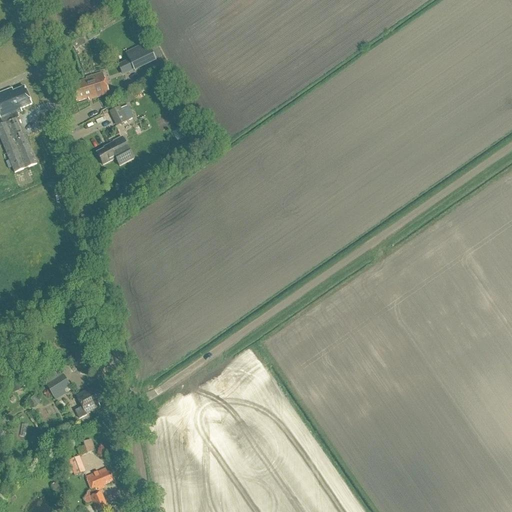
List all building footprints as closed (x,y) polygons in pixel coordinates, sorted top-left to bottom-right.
[(129,62),(133,71),(155,61),(148,46),(126,57),(129,62)] [(71,88),(76,103),(87,99),(88,102),(108,95),(101,74),(85,79),(86,81),(79,83),(80,85),(71,88)] [(11,89),(0,93),(0,119),(2,125),(0,126),(0,140),(14,174),(36,165),(15,115),(21,113),(20,110),(31,105),(24,88),(13,93),(11,89)] [(134,119),(128,107),(121,110),(121,108),(110,113),(117,127),(134,119)] [(120,137),(113,141),(120,154),(127,151),(120,137)] [(114,143),(108,146),(108,148),(96,154),(102,167),(121,157),(114,143)] [(70,387),(63,375),(45,386),(52,398),(70,387)] [(81,408),(75,412),(79,420),(86,416),(85,415),(99,407),(98,405),(107,400),(99,385),(76,397),(81,408)] [(40,404),(33,396),(27,401),(33,409),(40,404)] [(81,441),(84,448),(91,446),(89,439),(81,441)] [(69,462),(74,477),(84,474),(78,458),(69,462)] [(110,473),(108,474),(106,470),(86,478),(92,494),(93,497),(90,498),(95,511),(99,511),(107,509),(101,494),(97,495),(96,493),(105,489),(104,486),(114,482),(110,473)] [(3,501),(7,506),(15,501),(12,495),(3,501)]
